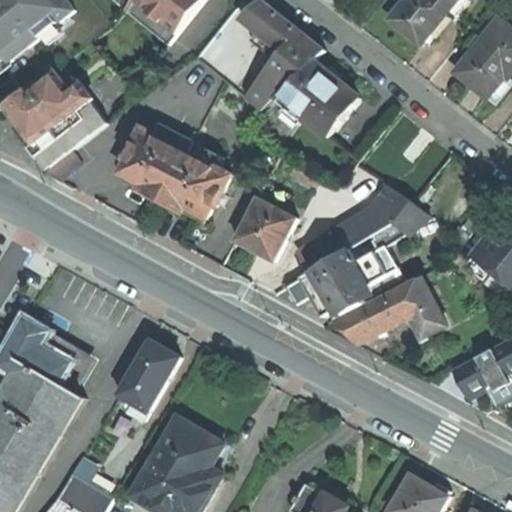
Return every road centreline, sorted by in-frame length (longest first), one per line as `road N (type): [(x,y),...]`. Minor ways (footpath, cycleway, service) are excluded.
road 1 (secondary): [(0,197),(511,467)]
road 2 (residential): [(299,0),(511,169)]
